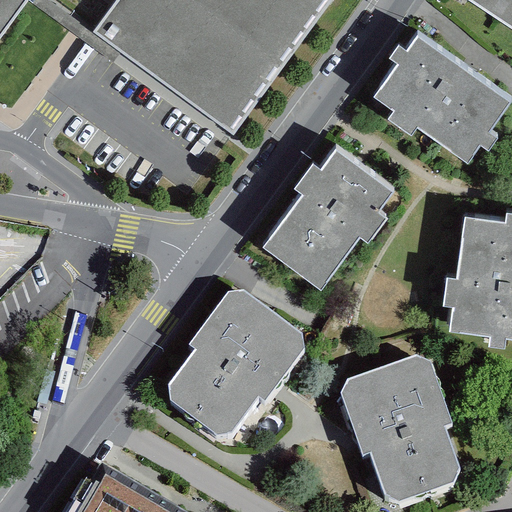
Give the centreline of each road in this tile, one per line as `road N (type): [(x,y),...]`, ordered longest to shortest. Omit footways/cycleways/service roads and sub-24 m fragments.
road 1 (residential): [(203,264),(392,0)]
road 2 (residential): [(18,511),(203,264)]
road 3 (residential): [(0,208),(127,232),(203,264)]
